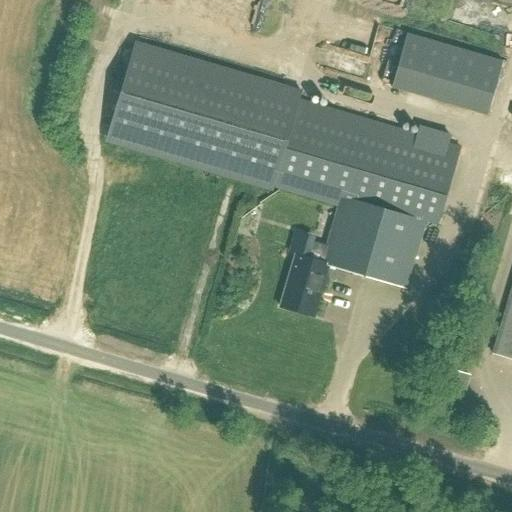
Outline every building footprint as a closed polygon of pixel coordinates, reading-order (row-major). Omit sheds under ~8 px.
[(170,0),(167,12),(202,24),(209,2),(225,8),(227,0),(170,0)] [(225,14),(220,38),(257,46),(261,32),(240,27),(243,17),(225,14)] [(390,88),(488,116),(503,62),(406,34),(390,88)] [(461,149),(132,50),(108,128),(339,197),(319,263),(316,262),(321,246),(299,239),(278,308),(311,318),(327,266),(402,289),(422,221),(438,226),(461,149)] [(511,283),(490,355),(511,361),(511,283)]
